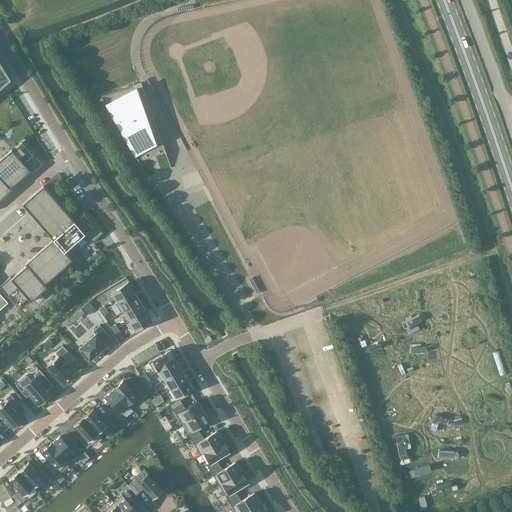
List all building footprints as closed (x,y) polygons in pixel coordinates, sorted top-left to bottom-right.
[(0,63),(0,88),(10,79),(0,63)] [(141,82),(101,96),(138,162),(165,152),(141,82)] [(20,90),(16,92),(22,102),(26,100),(20,90)] [(29,112),(34,123),(39,121),(34,110),(29,112)] [(288,143),(320,136),(317,127),(286,134),(288,143)] [(29,171),(30,172),(41,162),(31,151),(23,141),(12,150),(11,149),(0,158),(0,198),(11,189),(9,188),(29,171)] [(95,223),(92,220),(85,211),(75,219),(74,221),(43,185),(22,204),(53,239),(25,263),(26,265),(11,278),(10,277),(0,285),(0,287),(17,307),(24,301),(28,298),(30,301),(46,287),(45,285),(44,284),(72,260),(64,251),(84,234),(91,242),(103,232),(95,223)] [(128,282),(111,292),(117,302),(134,291),(128,282)] [(134,290),(141,300),(145,298),(138,288),(134,290)] [(117,302),(115,303),(121,313),(123,312),(140,302),(134,291),(117,302)] [(140,302),(123,312),(128,321),(145,310),(140,302)] [(145,310),(128,321),(134,330),(151,320),(145,310)] [(419,314),(402,323),(404,328),(422,320),(419,314)] [(373,324),(359,328),(360,334),(375,329),(373,324)] [(108,335),(99,325),(92,331),(95,334),(78,348),(82,353),(81,354),(86,360),(87,358),(89,360),(106,345),(102,340),(108,335)] [(67,351),(62,346),(55,352),(58,356),(47,366),(61,383),(73,372),(68,367),(76,360),(67,350),(67,351)] [(169,350),(148,363),(155,373),(159,370),(175,360),(169,350)] [(175,360),(159,370),(164,380),(181,369),(175,360)] [(381,365),(376,366),(380,381),(386,380),(381,365)] [(50,393),(47,390),(43,385),(49,380),(39,369),(33,375),(34,376),(30,379),(26,375),(18,382),(24,389),(25,388),(30,393),(29,395),(38,404),(50,393)] [(181,369),(164,380),(170,389),(187,379),(181,369)] [(187,379),(170,389),(175,397),(175,398),(193,388),(192,387),(187,379)] [(123,380),(114,388),(129,406),(138,398),(139,400),(144,395),(136,386),(131,390),(123,380)] [(114,388),(105,396),(113,406),(109,410),(117,419),(122,415),(121,413),(129,406),(114,388)] [(8,401),(0,407),(0,414),(11,427),(23,417),(14,406),(18,403),(10,394),(5,398),(8,401)] [(181,402),(172,408),(181,424),(186,421),(203,410),(197,400),(185,408),(181,402)] [(93,408),(83,416),(99,434),(108,427),(109,428),(114,424),(106,414),(101,418),(93,408)] [(203,410),(186,421),(188,426),(191,431),(187,433),(191,439),(200,433),(197,428),(210,420),(203,410)] [(434,415),(430,429),(436,431),(439,422),(447,425),(449,419),(434,415)] [(83,416),(73,425),(74,425),(82,435),(78,439),(86,448),(90,444),(91,445),(101,436),(99,434),(83,416)] [(200,433),(191,439),(200,455),(204,452),(222,441),(216,431),(203,438),(200,433)] [(60,435),(51,443),(67,463),(76,455),(81,451),(73,441),(68,445),(60,435)] [(403,435),(395,436),(399,456),(406,454),(403,435)] [(222,441),(204,452),(210,462),(206,464),(209,470),(219,464),(216,459),(228,451),(222,441)] [(51,443),(42,451),(50,461),(45,465),(54,474),(58,470),(59,471),(67,463),(51,443)] [(438,450),(438,457),(458,458),(457,450),(438,450)] [(28,462),(18,470),(33,487),(42,479),(45,482),(50,478),(41,468),(37,472),(28,462),(29,462),(28,462)] [(219,464),(209,470),(219,485),(241,472),(235,462),(222,469),(219,464)] [(429,464),(410,470),(412,478),(431,471),(429,464)] [(135,478),(131,482),(139,492),(143,488),(152,498),(163,489),(162,488),(162,489),(148,473),(144,468),(134,477),(135,478)] [(18,470),(8,479),(9,479),(18,489),(13,493),(22,502),(27,498),(24,495),(33,487),(18,470)] [(241,472),(219,485),(228,501),(238,495),(234,490),(247,482),(241,472)] [(435,481),(432,485),(442,492),(445,488),(435,481)] [(121,494),(112,502),(121,511),(137,511),(130,504),(135,500),(126,490),(122,494),(121,494)] [(238,495),(228,501),(234,511),(244,511),(260,503),(253,492),(241,500),(238,495)] [(104,510),(101,511),(121,511),(112,502),(103,510),(104,510)] [(265,511),(260,503),(244,511),(265,511)]
